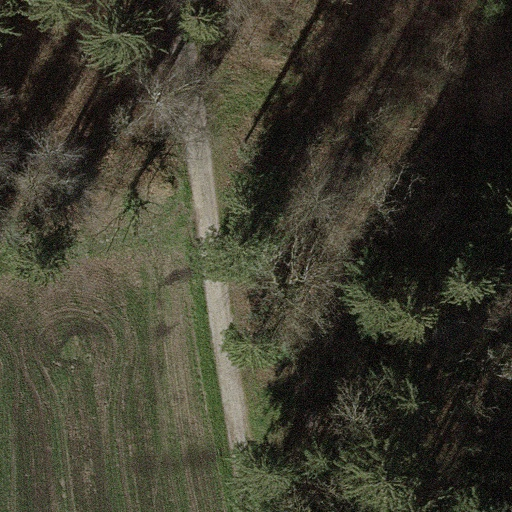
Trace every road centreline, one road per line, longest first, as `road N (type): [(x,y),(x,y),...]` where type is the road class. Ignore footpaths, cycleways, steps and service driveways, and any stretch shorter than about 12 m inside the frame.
road 1 (track): [(262,511),(177,0)]
road 2 (track): [(475,0),(381,58),(193,89)]
